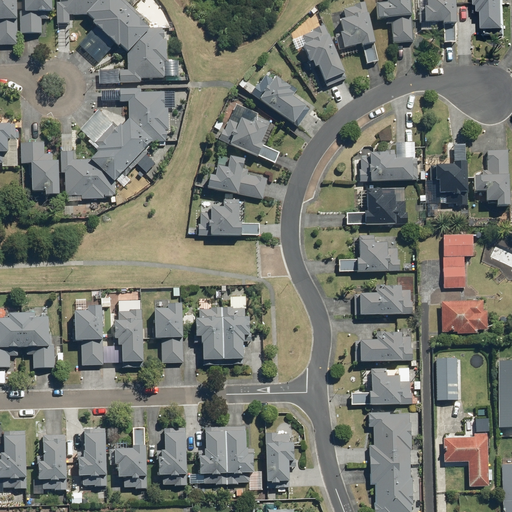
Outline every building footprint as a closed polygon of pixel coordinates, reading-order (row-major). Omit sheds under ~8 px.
[(0,0),(0,45),(18,45),(16,0),(0,0)] [(24,0),(25,1),(22,1),(23,11),(20,11),(21,34),(42,33),(42,13),(53,12),(52,0),(24,0)] [(60,0),(60,3),(57,3),(57,24),(70,24),(70,16),(88,15),(95,21),(93,23),(119,47),(121,45),(129,53),(129,61),(119,62),(119,83),(141,83),(141,79),(164,78),(164,62),(167,62),(167,40),(163,40),(163,39),(165,39),(165,31),(163,31),(163,28),(150,29),(142,21),(144,19),(124,0),(60,0)] [(376,4),(378,20),(391,19),(393,44),(414,42),(411,0),(388,0),(388,3),(376,4)] [(420,7),(420,23),(443,23),(444,43),(456,43),(456,24),(457,24),(456,0),(427,0),(428,7),(420,7)] [(484,14),(484,30),(505,30),(504,0),(476,0),(477,6),(474,6),(475,14),(484,14)] [(336,35),(340,50),(362,45),(367,65),(379,62),(374,44),(376,44),(366,3),(354,5),(355,7),(344,10),(346,19),(341,20),(344,33),(336,35)] [(345,74),(325,26),(313,31),(314,32),(293,41),(296,50),(304,47),(310,62),(313,61),(316,68),(319,66),(326,82),(345,74)] [(265,75),(252,94),(294,125),(307,107),(293,97),(298,90),(291,85),(290,87),(277,77),(274,81),(265,75)] [(65,174),(66,197),(82,196),(82,200),(104,199),(104,196),(105,196),(105,197),(113,197),(113,195),(116,195),(116,181),(151,143),(166,142),(166,140),(168,140),(168,132),(166,132),(166,131),(169,131),(169,108),(165,108),(165,93),(141,93),(141,90),(120,90),(120,102),(129,102),(130,119),(123,127),(121,125),(117,129),(112,125),(95,143),(100,147),(96,151),(98,153),(91,160),(74,161),(74,152),(61,152),(62,174),(65,174)] [(223,130),(219,140),(275,164),(280,153),(264,146),(264,145),(262,144),(271,123),(256,117),(253,124),(241,119),(239,125),(230,121),(225,131),(223,130)] [(0,163),(3,164),(3,153),(8,153),(8,140),(16,140),(16,125),(11,125),(0,124),(0,163)] [(44,143),(21,144),(22,165),(32,164),(32,168),(29,168),(29,175),(32,175),(32,192),(46,192),(46,195),(60,195),(59,162),(53,162),(53,154),(45,154),(44,143)] [(436,167),(431,167),(431,182),(439,182),(439,194),(453,194),(453,195),(456,195),(456,206),(468,205),(467,163),(466,163),(466,144),(454,145),(454,166),(436,166),(436,167)] [(360,171),(360,182),(418,181),(418,160),(396,160),(395,151),(386,151),(386,154),(370,154),(370,159),(361,159),(361,171),(360,171)] [(483,177),(474,177),(474,192),(487,192),(487,202),(498,202),(498,207),(510,207),(508,151),(488,151),(488,171),(483,172),(483,177)] [(211,175),(208,188),(263,200),(267,180),(243,174),(245,160),(231,157),(228,169),(218,166),(216,177),(211,175)] [(368,213),(347,214),(347,226),(408,225),(408,214),(406,214),(406,202),(396,202),(396,196),(383,197),(383,194),(382,194),(382,189),(368,190),(368,213)] [(199,225),(199,237),(242,237),(242,236),(260,236),(260,224),(242,224),(242,223),(240,223),(240,203),(238,202),(224,200),(224,208),(211,208),(211,214),(201,214),(201,225),(199,225)] [(360,260),(339,261),(339,273),(400,272),(400,260),(398,260),(398,249),(388,249),(388,243),(375,244),(375,241),(374,241),(374,236),(360,237),(360,260)] [(473,236),(443,236),(445,289),(465,288),(464,258),(473,257),(473,236)] [(377,295),(355,295),(355,316),(413,315),(413,302),(411,302),(411,291),(402,291),(402,287),(385,288),(385,285),(377,286),(377,295)] [(483,301),(442,303),(442,333),(457,333),(457,335),(477,334),(477,331),(488,330),(487,312),(484,312),(483,301)] [(168,310),(155,310),(155,327),(153,327),(153,339),(162,339),(162,364),(184,364),(183,304),(168,305),(168,310)] [(88,312),(75,312),(75,342),(82,342),(82,366),(104,366),(102,307),(88,307),(88,312)] [(199,319),(196,319),(196,336),(194,336),(194,344),(203,344),(204,361),(244,360),(244,343),(245,343),(245,336),(250,336),(250,318),(246,318),(245,309),(233,309),(233,308),(211,308),(211,310),(199,310),(199,319)] [(119,321),(115,322),(115,338),(113,338),(114,347),(122,347),(123,363),(144,363),(143,310),(130,310),(130,312),(118,313),(119,321)] [(9,319),(0,319),(0,368),(11,368),(10,349),(33,348),(34,369),(55,368),(55,346),(50,346),(49,318),(35,318),(35,314),(9,314),(9,319)] [(377,341),(355,342),(355,363),(413,362),(413,349),(411,349),(411,337),(402,338),(402,334),(386,334),(386,332),(377,332),(377,341)] [(457,359),(436,360),(437,402),(458,401),(457,359)] [(511,361),(499,362),(499,429),(511,428),(511,361)] [(370,405),(370,406),(413,405),(412,394),(411,394),(410,383),(409,369),(399,369),(399,377),(387,377),(387,374),(387,369),(372,370),(372,393),(370,393),(351,394),(352,406),(370,405)] [(411,511),(412,506),(414,506),(413,478),(411,478),(411,451),(412,451),(412,424),(410,424),(410,415),(390,416),(390,413),(369,414),(369,428),(374,428),(374,446),(370,446),(370,486),(375,486),(376,504),(374,504),(374,511),(411,511)] [(78,453),(79,477),(83,477),(84,486),(95,486),(95,487),(107,487),(106,427),(84,428),(85,453),(78,453)] [(133,449),(110,450),(110,466),(119,465),(119,478),(124,478),(125,488),(136,488),(136,490),(147,489),(146,446),(145,446),(145,428),(132,428),(133,449)] [(246,428),(205,429),(206,450),(205,450),(205,452),(198,452),(198,460),(200,459),(200,475),(204,475),(204,485),(216,484),(216,485),(238,485),(238,484),(250,483),(250,474),(254,474),(253,450),(248,450),(248,449),(247,449),(246,428)] [(159,461),(159,476),(163,476),(164,486),(175,485),(175,487),(188,486),(185,429),(165,430),(165,451),(157,452),(157,461),(159,461)] [(25,431),(4,432),(4,454),(3,454),(0,454),(0,478),(3,479),(3,490),(14,489),(14,490),(27,489),(25,431)] [(277,434),(266,434),(267,489),(290,488),(290,462),(294,462),(294,444),(290,444),(290,435),(278,435),(277,434)] [(66,435),(43,436),(44,456),(37,457),(37,466),(39,466),(39,480),(44,480),(44,490),(55,490),(55,491),(67,491),(66,435)] [(474,438),(443,439),(444,463),(468,462),(469,488),(489,487),(488,435),(474,435),(474,438)] [(511,511),(511,464),(502,465),(502,511),(511,511)]
